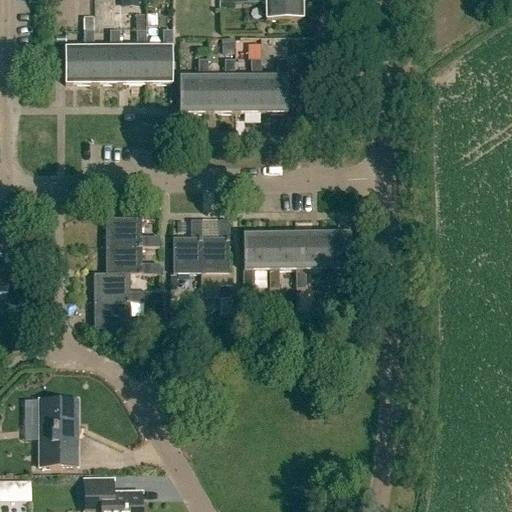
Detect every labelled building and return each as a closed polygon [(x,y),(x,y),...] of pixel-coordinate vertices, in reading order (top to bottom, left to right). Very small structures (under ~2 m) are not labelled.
[(300,0),(247,0),(247,6),(265,6),(266,24),(301,23),(300,0)] [(83,53),(64,53),(64,88),(93,88),(93,53),(93,34),(83,34),(83,53)] [(109,53),(93,53),(93,88),(119,88),(119,53),(119,34),(109,34),(109,53)] [(136,34),(136,53),(119,53),(119,88),(145,88),(145,53),(145,34),(136,34)] [(145,53),(145,88),(171,87),(170,53),(172,53),(172,34),(162,34),(162,53),(145,53)] [(197,63),(198,82),(178,82),(179,117),(208,117),(208,82),(208,63),(197,63)] [(224,81),(208,82),(208,117),(234,117),(234,82),(234,63),(224,63),(224,81)] [(251,81),(234,82),(234,117),(261,117),(261,82),(261,63),(251,63),(251,81)] [(285,82),(288,82),(287,63),(277,63),(277,82),(261,82),(261,117),(286,117),(285,82)] [(106,253),(142,252),(160,251),(160,240),(142,240),(142,222),(106,223),(106,253)] [(190,243),(172,244),(173,279),(201,279),(201,243),(201,225),(190,225),(190,243)] [(201,243),(201,279),(229,278),(228,225),(217,225),(217,243),(201,243)] [(268,238),(244,238),(244,273),(242,273),(242,292),(253,292),(253,274),(269,274),(268,238)] [(279,292),(279,274),(295,274),(295,238),(268,238),(269,274),(269,292),(279,292)] [(321,238),(295,238),(295,274),(295,292),(306,292),(305,274),(322,274),(321,238)] [(321,238),(322,274),(322,292),(332,292),(332,274),(351,273),(350,238),(321,238)] [(107,280),(129,280),(161,279),(161,268),(142,268),(142,252),(106,253),(107,278),(107,280)] [(107,278),(93,278),(94,307),(129,307),(148,306),(148,295),(130,296),(129,280),(107,280),(107,278)] [(129,307),(94,307),(94,334),(149,333),(148,323),(130,323),(129,307)] [(76,402),(38,403),(39,471),(77,471),(76,402)] [(113,482),(85,482),(84,511),(141,511),(141,496),(113,496),(113,482)]
